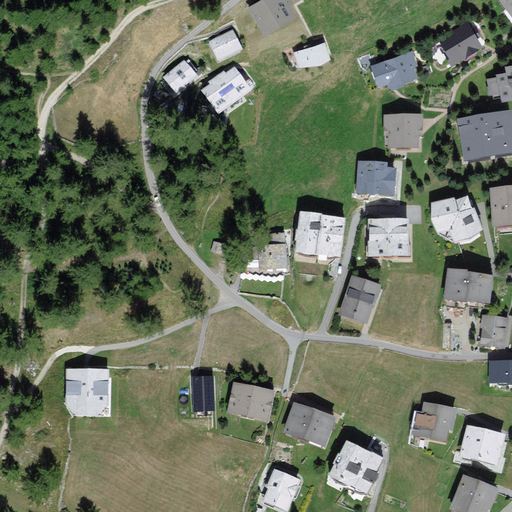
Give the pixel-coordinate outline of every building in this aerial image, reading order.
[(290,0),(259,0),(247,7),(265,36),(296,17),(289,6),(293,4),(290,0)] [(511,0),(498,0),(511,16),(511,0)] [(451,67),(482,47),(467,22),(435,42),(451,67)] [(232,32),(207,44),(217,65),(242,54),(232,32)] [(325,42),(294,53),(299,68),(321,66),(330,60),(325,42)] [(412,50),(370,67),(379,87),(387,84),(389,90),(417,79),(413,68),(418,66),(412,50)] [(183,63),(162,81),(176,97),(197,79),(183,63)] [(496,74),(496,77),(487,79),(490,96),(500,94),(501,102),(511,99),(511,65),(504,67),(506,72),(496,74)] [(200,94),(218,119),(252,96),(234,71),(200,94)] [(511,158),(511,116),(457,125),(464,167),(511,158)] [(423,119),(384,119),(384,153),(423,152),(423,119)] [(359,165),(356,197),(394,201),(397,169),(359,165)] [(511,191),(489,193),(492,232),(511,230),(511,191)] [(469,200),(431,206),(431,223),(438,237),(453,245),(470,245),(483,236),(469,200)] [(344,223),(299,218),(295,258),(340,263),(344,223)] [(409,224),(368,224),(368,261),(409,262),(409,224)] [(274,269),(287,268),(284,232),(271,233),(271,244),(264,244),(265,252),(257,252),(259,270),(274,269)] [(225,255),(227,246),(214,242),(211,251),(225,255)] [(494,281),(447,274),(443,303),(490,310),(494,281)] [(352,278),(339,318),(368,328),(375,308),(381,287),(352,278)] [(508,319),(482,317),(479,348),(505,351),(508,319)] [(511,390),(511,364),(487,365),(487,390),(511,390)] [(109,368),(67,369),(68,417),(110,416),(109,368)] [(215,376),(190,377),(192,410),(216,409),(215,376)] [(273,392),(233,383),(227,413),(267,421),(273,392)] [(336,416),(293,401),(282,432),(325,447),(336,416)] [(424,402),(422,415),(416,414),(412,435),(446,441),(449,430),(453,430),(457,407),(450,406),(424,402)] [(505,434),(467,425),(461,455),(499,463),(505,434)] [(383,458),(346,440),(329,474),(366,492),(383,458)] [(284,511),(286,511),(300,479),(275,469),(261,502),(284,511)] [(465,476),(451,510),(455,511),(485,511),(496,488),(465,476)]
